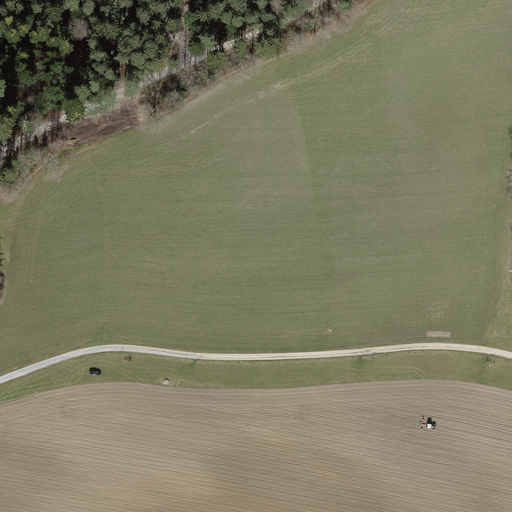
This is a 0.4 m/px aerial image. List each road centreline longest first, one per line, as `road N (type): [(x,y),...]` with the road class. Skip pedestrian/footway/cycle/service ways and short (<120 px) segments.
road 1 (track): [(0,382),(113,346),(196,356),(459,346),(511,356)]
road 2 (track): [(14,145),(317,0)]
